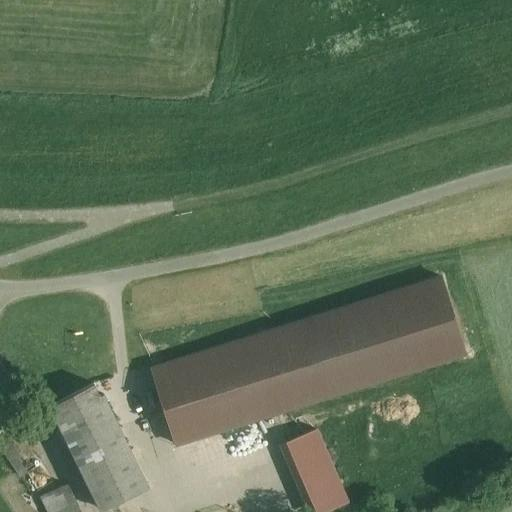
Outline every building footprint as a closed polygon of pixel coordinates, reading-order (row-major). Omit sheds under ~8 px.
[(440,276),(153,367),(177,444),(464,353),(440,276)] [(99,395),(94,384),(51,407),(101,509),(148,487),(103,394),(99,395)] [(315,428),(285,441),(316,511),(322,511),(346,502),(315,428)] [(27,472),(2,434),(0,435),(0,444),(21,476),(27,472)] [(80,511),(67,484),(41,497),(48,511),(80,511)]
